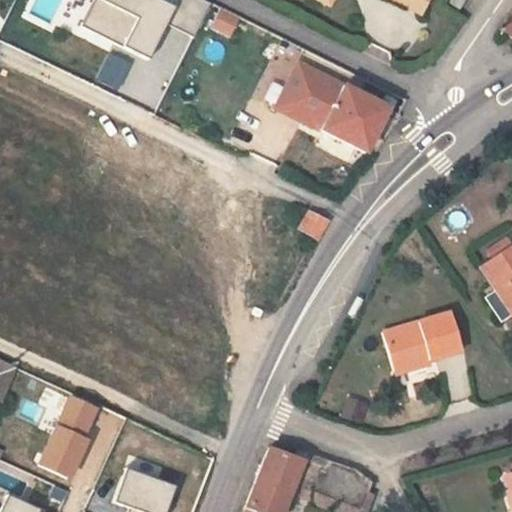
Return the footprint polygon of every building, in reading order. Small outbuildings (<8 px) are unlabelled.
[(146,61),(164,25),(192,38),(209,4),(200,0),(175,0),(172,8),(155,0),(92,0),(79,27),(146,61)] [(419,15),(426,0),(401,0),(399,5),(419,15)] [(458,10),(464,0),(450,0),(448,3),(458,10)] [(240,20),(221,10),(212,28),(231,38),(240,20)] [(511,41),(511,18),(511,19),(500,32),(511,41)] [(296,65),(278,101),(305,115),(302,123),(362,153),(385,111),(296,65)] [(278,101),(274,109),(302,123),(305,115),(278,101)] [(326,222),(307,213),(297,232),(314,242),(326,222)] [(486,253),(492,260),(511,247),(505,240),(486,253)] [(511,246),(511,247),(492,260),(480,268),(511,314),(511,246)] [(395,373),(458,353),(446,316),(383,334),(395,373)] [(0,375),(10,381),(14,371),(0,363),(0,375)] [(10,381),(0,375),(0,391),(5,393),(10,381)] [(79,439),(93,409),(69,398),(53,431),(37,465),(66,479),(84,441),(79,439)] [(297,460),(267,449),(243,509),(252,511),(280,511),(288,494),(291,485),(359,510),(364,498),(371,483),(354,470),(300,452),(297,460)] [(194,463),(209,470),(212,461),(198,454),(194,463)] [(119,507),(116,511),(161,511),(169,488),(122,471),(111,504),(119,507)] [(340,511),(358,511),(359,510),(291,485),(288,494),(340,511)] [(36,511),(8,498),(0,511),(36,511)] [(359,510),(358,511),(365,511),(370,501),(364,498),(359,510)]
